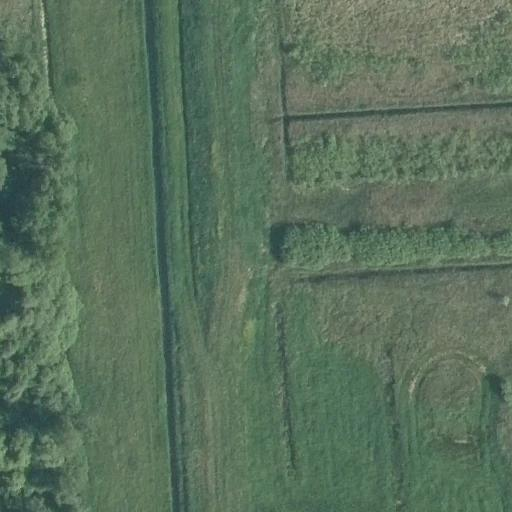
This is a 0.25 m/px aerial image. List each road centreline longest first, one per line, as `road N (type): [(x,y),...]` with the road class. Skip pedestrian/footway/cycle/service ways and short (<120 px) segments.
road 1 (track): [(210,378),(188,286),(172,0)]
road 2 (track): [(210,378),(226,241),(211,0)]
road 3 (track): [(218,511),(210,378)]
